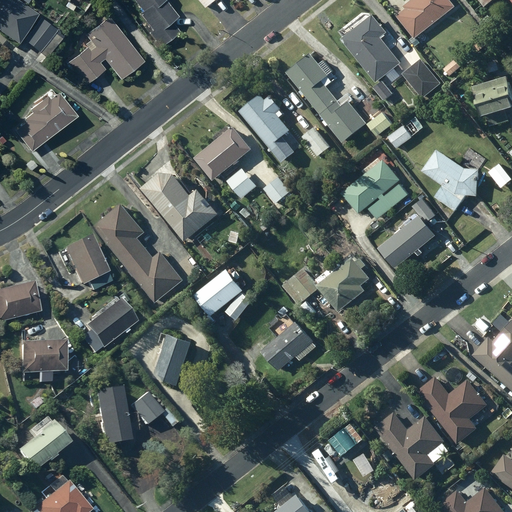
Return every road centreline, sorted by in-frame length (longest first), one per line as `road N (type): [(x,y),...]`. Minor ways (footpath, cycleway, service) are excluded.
road 1 (residential): [(511,248),(180,511)]
road 2 (residential): [(295,0),(0,230)]
